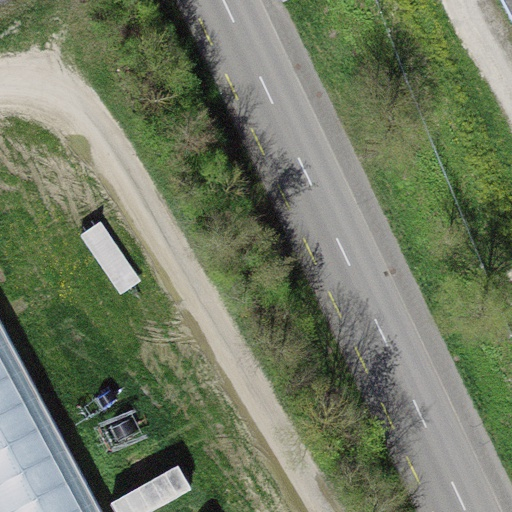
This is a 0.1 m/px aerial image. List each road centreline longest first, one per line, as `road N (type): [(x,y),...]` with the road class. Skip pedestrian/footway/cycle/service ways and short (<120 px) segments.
road 1 (tertiary): [(223,0),(466,511)]
road 2 (track): [(326,511),(100,128),(71,101),(37,87),(0,85)]
